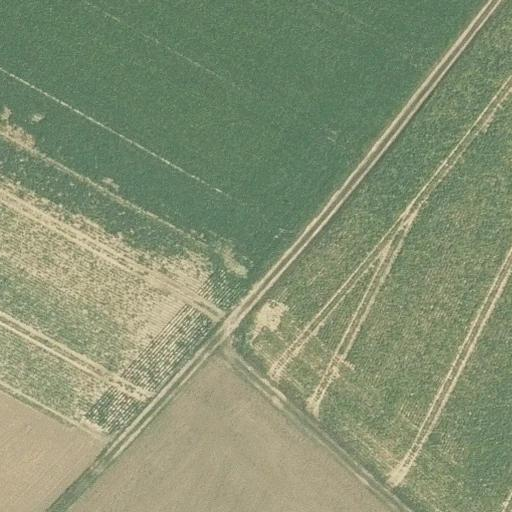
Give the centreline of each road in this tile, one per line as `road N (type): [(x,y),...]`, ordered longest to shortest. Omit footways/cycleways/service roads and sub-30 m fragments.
road 1 (track): [(495,0),(314,225),(50,511)]
road 2 (track): [(402,511),(211,339)]
